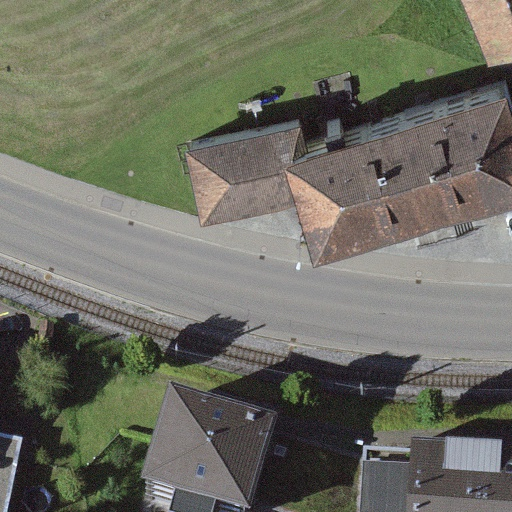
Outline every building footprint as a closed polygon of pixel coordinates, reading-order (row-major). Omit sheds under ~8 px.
[(511,0),(501,0),(511,25),(511,0)] [(303,152),(296,124),(191,147),(205,215),(301,195),(317,246),(511,187),(511,113),(505,91),(303,152)] [(0,511),(29,511),(42,450),(17,446),(32,368),(0,361),(0,511)] [(253,511),(276,428),(167,400),(139,505),(165,511),(253,511)] [(511,511),(511,453),(405,455),(406,511),(511,511)]
